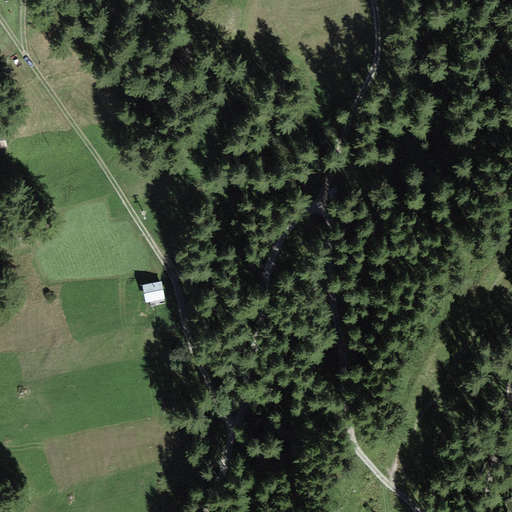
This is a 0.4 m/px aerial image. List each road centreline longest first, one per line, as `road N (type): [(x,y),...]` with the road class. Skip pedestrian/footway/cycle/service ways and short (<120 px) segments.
road 1 (track): [(0,21),(142,225),(228,433)]
road 2 (track): [(209,511),(228,433),(244,406),(267,270),(282,236),(315,208)]
road 3 (track): [(315,208),(327,241),(352,437),(392,486)]
road 4 (track): [(315,208),(374,76),(372,0)]
road 5 (track): [(483,511),(511,377)]
